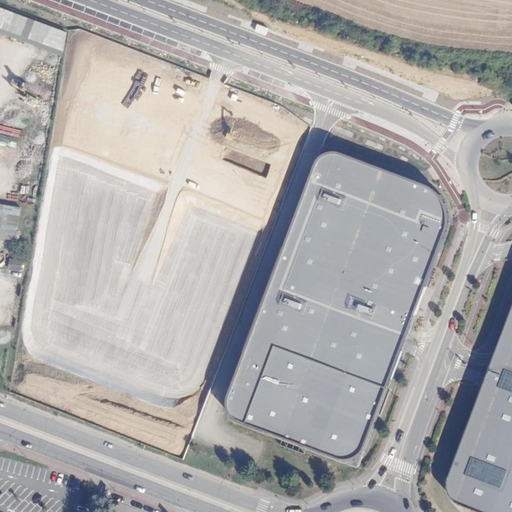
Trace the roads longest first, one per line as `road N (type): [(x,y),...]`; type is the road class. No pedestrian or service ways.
road 1 (residential): [(472,184),(475,225),(441,328),(388,463),(351,498)]
road 2 (residential): [(404,511),(405,456),(425,397),(490,231),(511,209)]
road 3 (primary): [(279,511),(0,406)]
road 4 (primary): [(0,429),(215,511)]
